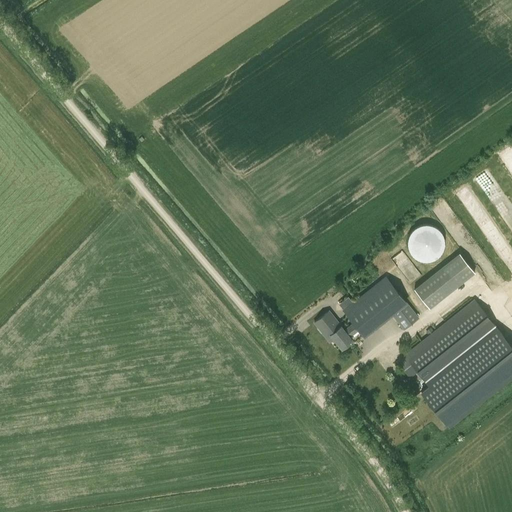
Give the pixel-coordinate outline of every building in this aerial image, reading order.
[(429,224),(426,224),(422,224),(419,225),(415,227),(411,232),(409,235),(407,240),(407,245),(408,249),(410,253),(413,257),(418,261),(422,262),(426,262),(430,261),(435,259),(438,257),(442,252),(444,247),(444,243),(444,239),(442,234),(439,230),(435,227),(431,225),(429,224)] [(403,251),(392,256),(397,264),(407,259),(403,251)] [(459,253),(414,289),(429,309),(475,273),(459,253)] [(344,330),(341,326),(328,311),(314,322),(318,328),(317,328),(321,333),(322,332),(326,338),(331,335),(342,349),(352,340),(350,338),(359,330),(365,337),(392,315),(403,330),(418,318),(407,304),(386,276),(353,302),(348,296),(338,304),(342,310),(353,323),(344,330)] [(418,372),(431,389),(501,333),(474,299),(396,361),(409,378),(418,372)] [(511,378),(511,346),(501,333),(431,389),(421,397),(448,430),(511,378)]
